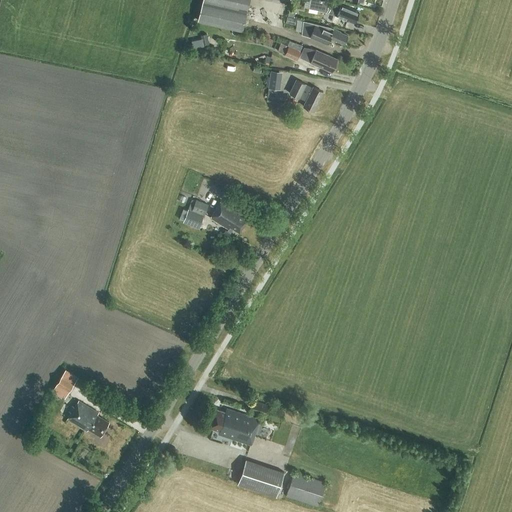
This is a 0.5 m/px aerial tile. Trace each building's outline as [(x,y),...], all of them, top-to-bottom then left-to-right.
[(202,0),(198,19),(242,29),(248,0),(202,0)] [(353,22),(358,11),(331,0),(329,0),(326,10),(335,14),(336,14),(336,15),(346,19),(353,22)] [(335,14),(331,22),(343,26),(346,19),(336,15),(336,14),(335,14)] [(344,43),(347,35),(339,31),(327,26),(326,25),(303,20),(301,33),(326,44),(329,38),(333,40),(333,39),(344,43)] [(302,45),(290,40),(288,45),(281,42),(278,50),(285,53),(284,55),(297,60),(302,45)] [(310,62),(309,63),(332,72),(337,59),(315,49),(315,50),(310,48),(303,47),(299,57),(310,62)] [(280,89),(282,72),(271,70),(270,77),(267,76),(266,86),(268,87),(268,88),(280,89)] [(313,87),(296,79),(289,92),(306,100),(303,105),(313,110),(323,91),(313,86),(313,87)] [(208,204),(196,199),(191,210),(187,209),(187,210),(183,209),(179,219),(183,221),(183,222),(198,228),(208,204)] [(239,232),(247,219),(238,213),(239,212),(221,200),(210,216),(228,228),(227,230),(225,229),(222,232),(228,236),(231,232),(230,232),(233,228),(239,232)] [(68,392),(73,382),(62,375),(56,385),(68,392)] [(71,412),(67,418),(86,430),(88,428),(99,435),(108,421),(97,414),(98,412),(78,400),(74,407),(72,406),(68,411),(71,412)] [(280,422),(284,410),(252,400),(248,411),(280,422)] [(225,411),(214,407),(208,426),(219,430),(218,433),(251,444),(259,418),(226,407),(225,411)] [(275,496),(284,471),(246,458),(237,483),(275,496)] [(293,472),(285,495),(318,506),(325,483),(293,472)]
